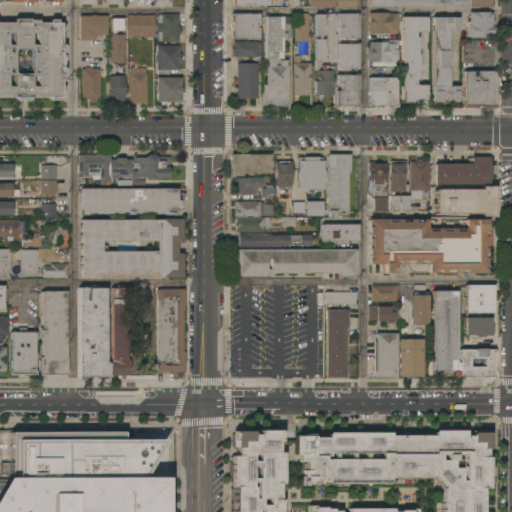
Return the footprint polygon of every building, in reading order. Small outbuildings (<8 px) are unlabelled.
[(465,21),(467,21),(467,12),(492,11),(492,36),(475,36),(475,37),(470,37),(470,36),(466,36),(465,21)] [(368,12),(387,12),(387,13),(397,13),(397,33),(368,33),(368,12)] [(178,41),(161,41),(161,40),(157,40),(157,31),(156,31),(156,23),(156,14),(161,14),(161,13),(178,13),(178,41)] [(258,13),(258,38),(231,38),(231,36),(230,36),(230,31),(231,31),(231,20),(230,20),(230,15),(231,15),(231,13),(258,13)] [(293,13),(307,13),(307,24),(308,24),(308,29),(307,29),(307,41),(293,41),(293,13)] [(327,13),(336,13),(335,28),(334,28),(334,33),(335,33),(335,59),(331,59),(331,61),(328,61),(328,59),(327,59),(327,13)] [(337,13),(357,13),(357,38),(337,38),(337,13)] [(323,14),(323,35),(322,35),(322,38),(324,38),(324,60),(319,60),(319,70),(320,70),(320,64),(329,64),(329,66),(333,66),(333,95),(316,95),(316,93),(313,93),(313,80),(315,80),(315,76),(316,76),(316,70),(313,70),(313,38),(314,38),(314,14),(323,14)] [(78,15),(106,15),(106,34),(101,34),(101,35),(95,35),(95,37),(93,38),(93,40),(78,40),(78,15)] [(126,36),(126,15),(153,15),(153,36),(126,36)] [(264,16),(289,16),(289,31),(282,31),(282,58),(276,58),(276,60),(286,60),(286,65),(287,65),(287,74),(289,74),(289,80),(287,80),(287,95),(286,95),(286,96),(288,96),(288,101),(286,101),(286,106),(273,106),(262,106),(262,86),(265,86),(264,65),(267,65),(267,58),(264,58),(264,16)] [(400,16),(425,16),(425,32),(414,32),(414,37),(416,37),(416,54),(418,54),(418,80),(414,80),(414,84),(425,84),(425,96),(425,99),(414,99),(414,103),(400,103),(400,16)] [(457,17),(457,30),(448,30),(448,85),(458,85),(458,99),(456,99),(456,101),(451,101),(451,99),(447,99),(447,100),(443,100),(443,99),(442,99),(442,103),(431,103),(431,17),(457,17)] [(49,22),(49,20),(49,19),(50,19),(56,19),(57,20),(57,22),(60,22),(60,44),(63,44),(63,51),(63,52),(60,52),(60,54),(62,54),(62,64),(60,64),(60,67),(63,67),(63,74),(63,75),(61,75),(60,97),(56,96),(56,99),(49,100),(49,99),(49,97),(29,97),(29,99),(28,100),(15,100),(15,99),(14,99),(15,97),(0,97),(0,22),(13,22),(13,19),(14,18),(28,18),(29,18),(29,19),(29,20),(37,20),(37,22),(49,22)] [(110,18),(122,18),(122,30),(110,30),(110,18)] [(108,34),(123,34),(123,40),(125,40),(125,45),(124,45),(124,61),(120,61),(120,63),(117,63),(117,61),(108,61),(108,34)] [(368,41),(379,41),(379,39),(382,39),(382,41),(387,41),(387,39),(397,39),(397,61),(393,61),(393,67),(394,67),(394,74),(368,75),(368,67),(387,67),(387,62),(368,62),(368,41)] [(256,41),(256,42),(260,42),(260,56),(257,56),(257,57),(233,57),(232,41),(256,41)] [(299,42),(307,42),(307,54),(298,54),(299,42)] [(337,43),(358,43),(358,68),(337,68),(337,43)] [(179,45),(179,53),(181,53),(181,62),(178,62),(179,69),(167,69),(167,74),(158,74),(158,69),(156,69),(156,62),(155,62),(155,53),(156,53),(156,45),(179,45)] [(310,94),(292,95),(292,62),(293,62),(293,55),(299,55),(299,62),(310,62),(310,94)] [(236,63),(257,63),(257,98),(236,98),(236,63)] [(128,73),(129,73),(129,67),(145,67),(145,72),(146,72),(146,103),(128,103),(128,73)] [(80,68),(99,68),(99,70),(101,70),(101,75),(99,75),(99,99),(80,99),(80,68)] [(495,107),(461,107),(461,103),(463,103),(463,97),(461,97),(461,89),(463,89),(463,71),(491,71),(491,69),(495,69),(495,107)] [(358,107),(336,107),(335,90),(339,90),(339,83),(335,83),(335,75),(354,74),(358,74),(358,107)] [(124,98),(123,98),(123,103),(108,103),(108,75),(123,75),(124,98)] [(180,77),(180,92),(182,92),(182,98),(180,98),(180,101),(168,101),(168,104),(160,104),(160,101),(156,101),(155,77),(180,77)] [(366,107),(366,103),(367,103),(367,77),(394,77),(394,103),(396,103),(396,107),(366,107)] [(270,153),(270,156),(269,156),(269,160),(271,160),(271,167),(269,167),(269,172),(241,172),(241,175),(232,175),(232,177),(230,177),(230,154),(270,153)] [(77,154),(109,154),(109,159),(114,159),(114,157),(124,157),(124,159),(130,159),(130,160),(133,160),(133,157),(144,157),(144,156),(148,154),(153,154),(156,156),(168,156),(168,178),(158,178),(158,179),(156,179),(156,180),(144,180),(144,177),(135,177),(135,178),(128,178),(128,176),(116,176),(116,178),(110,178),(110,182),(109,182),(108,186),(100,186),(100,181),(99,181),(99,180),(92,180),(92,175),(77,175),(77,154)] [(348,154),(348,171),(346,171),(346,215),(339,215),(339,217),(327,217),(327,210),(326,210),(326,154),(348,154)] [(313,189),(313,193),(306,193),(306,189),(296,189),(296,182),(295,182),(295,169),(296,169),(296,160),(297,160),(297,156),(322,156),(322,159),(323,159),(323,169),(324,169),(324,182),(323,182),(323,189),(313,189)] [(467,163),(467,158),(471,158),(471,156),(489,156),(489,165),(490,165),(490,176),(489,176),(489,184),(434,184),(433,163),(467,163)] [(408,161),(414,161),(414,158),(421,158),(421,161),(427,161),(427,190),(426,190),(426,197),(420,197),(420,190),(408,190),(408,161)] [(403,160),(404,161),(404,162),(405,163),(405,172),(403,172),(403,176),(404,176),(404,184),(406,184),(406,191),(403,191),(403,192),(393,192),(393,195),(396,195),(396,200),(399,200),(399,195),(408,195),(408,210),(399,210),(399,205),(396,205),(396,210),(387,210),(387,179),(388,179),(388,163),(389,163),(389,161),(403,160)] [(291,161),(291,186),(285,186),(285,188),(277,188),(277,186),(274,186),(274,161),(291,161)] [(367,161),(376,161),(376,163),(385,163),(385,180),(380,180),(380,185),(378,185),(378,191),(372,191),(372,186),(369,186),(369,180),(367,180),(367,161)] [(0,163),(12,163),(12,177),(0,177),(0,163)] [(55,179),(39,179),(39,165),(55,164),(55,179)] [(262,177),(262,187),(257,187),(257,189),(254,189),(254,191),(253,191),(253,193),(235,194),(234,187),(234,185),(235,185),(235,177),(262,177)] [(55,193),(40,193),(40,180),(55,180),(55,193)] [(0,196),(0,182),(12,182),(12,196),(0,196)] [(260,197),(260,188),(264,188),(264,184),(273,184),(273,188),(273,197),(260,197)] [(480,189),(480,185),(494,185),(494,216),(480,216),(480,214),(434,214),(434,188),(480,189)] [(176,188),(176,200),(179,200),(179,209),(178,209),(178,214),(163,214),(163,213),(136,213),(134,212),(132,212),(132,214),(127,214),(127,212),(123,212),(120,213),(93,213),(93,212),(86,212),(86,214),(80,214),(80,188),(176,188)] [(322,200),(322,216),(304,216),(304,200),(322,200)] [(0,214),(0,201),(12,201),(12,214),(0,214)] [(235,232),(235,201),(259,201),(259,202),(263,202),(263,215),(259,215),(259,217),(268,217),(268,227),(263,227),(263,232),(235,232)] [(292,201),(303,201),(303,213),(292,213),(292,201)] [(55,216),(40,217),(40,204),(55,203),(55,216)] [(264,216),(264,204),(274,204),(273,216),(264,216)] [(294,216),(294,226),(281,227),(281,222),(282,222),(281,217),(294,216)] [(161,219),(161,218),(181,218),(181,242),(176,242),(176,253),(181,253),(181,277),(160,277),(160,272),(94,272),(94,276),(80,276),(80,270),(78,270),(78,265),(80,265),(80,261),(78,261),(78,257),(80,257),(80,249),(78,249),(78,245),(80,245),(80,238),(78,238),(78,233),(80,233),(80,229),(78,229),(78,224),(80,224),(80,219),(161,219)] [(367,218),(425,219),(425,228),(464,228),(464,219),(485,219),(485,273),(466,273),(466,272),(458,272),(458,273),(452,273),(452,272),(444,272),(444,273),(439,273),(439,272),(432,272),(431,273),(427,273),(427,271),(407,272),(407,263),(404,263),(404,264),(394,264),(394,270),(390,270),(390,273),(381,273),(381,264),(367,264),(367,218)] [(0,219),(18,219),(17,221),(22,221),(22,235),(40,235),(40,247),(3,246),(3,236),(0,236),(0,219)] [(357,223),(357,241),(321,241),(321,224),(357,223)] [(67,247),(61,247),(61,248),(59,248),(59,254),(47,253),(47,248),(48,248),(48,240),(49,240),(49,230),(50,230),(50,228),(63,228),(63,226),(67,226),(67,247)] [(269,233),(269,234),(288,234),(288,236),(299,235),(299,234),(311,234),(311,245),(299,246),(299,244),(289,244),(289,246),(269,246),(269,247),(247,247),(247,244),(238,244),(238,234),(269,233)] [(0,248),(9,248),(9,273),(1,273),(1,275),(0,275),(0,248)] [(13,248),(21,248),(21,249),(38,249),(38,254),(37,254),(37,276),(19,276),(19,259),(13,259),(13,248)] [(356,249),(356,277),(338,277),(338,273),(267,273),(267,277),(235,277),(235,249),(356,249)] [(66,263),(66,277),(49,277),(42,277),(42,266),(50,266),(50,263),(66,263)] [(493,284),(493,313),(464,313),(464,284),(493,284)] [(109,299),(110,299),(110,288),(115,288),(115,285),(121,285),(121,287),(128,287),(128,299),(123,299),(123,346),(127,346),(127,359),(129,359),(129,375),(125,375),(125,377),(121,377),(121,375),(110,375),(109,299)] [(396,285),(396,301),(370,301),(370,285),(396,285)] [(77,287),(105,288),(105,362),(108,362),(108,377),(77,377),(77,287)] [(155,289),(157,289),(157,288),(183,288),(183,309),(182,309),(182,351),(183,351),(183,372),(155,372),(155,289)] [(65,374),(39,374),(40,356),(41,356),(41,334),(39,334),(39,329),(40,329),(40,290),(65,290),(65,374)] [(456,362),(459,362),(459,349),(474,349),(474,348),(485,348),(485,349),(493,349),(493,350),(495,351),(495,355),(493,356),(493,370),(495,371),(495,375),(493,375),(493,377),(492,377),(491,378),(487,378),(486,377),(466,377),(464,378),(461,378),(460,377),(459,377),(459,376),(455,377),(451,377),(449,376),(449,375),(428,375),(428,360),(431,360),(431,290),(456,290),(456,362)] [(355,304),(329,304),(329,306),(325,306),(325,304),(323,304),(324,291),(355,291),(355,304)] [(410,294),(412,294),(412,292),(416,292),(426,292),(426,294),(428,294),(428,325),(410,325),(410,294)] [(396,305),(395,321),(392,321),(392,323),(385,323),(385,321),(379,321),(379,323),(373,323),(373,321),(366,321),(366,305),(396,305)] [(325,309),(347,309),(347,327),(345,327),(345,377),(325,376),(325,309)] [(491,317),(491,325),(492,327),(492,332),(491,334),(491,335),(482,335),(480,337),(475,337),(474,335),(465,335),(465,317),(491,317)] [(18,331),(19,328),(24,328),(24,329),(31,329),(31,332),(36,332),(35,339),(34,339),(34,353),(36,353),(36,360),(34,360),(34,371),(35,371),(35,375),(8,374),(8,371),(9,371),(9,367),(8,367),(8,360),(9,360),(9,339),(8,339),(8,332),(9,332),(9,331),(18,331)] [(396,377),(374,377),(374,370),(372,370),(372,340),(374,340),(374,332),(396,332),(396,377)] [(398,338),(422,338),(422,376),(398,376),(398,338)] [(239,438),(236,511),(285,511),(286,483),(292,483),(293,450),(286,450),(286,439),(287,428),(266,428),(266,439),(253,439),(239,438)] [(473,431),(491,432),(491,433),(491,448),(488,448),(488,451),(492,451),(492,460),(496,460),(496,491),(490,491),(490,511),(440,511),(441,491),(430,480),(387,480),(387,483),(318,483),(318,484),(308,484),(308,485),(300,485),(300,476),(302,476),(302,470),(304,470),(304,462),(297,461),(297,454),(295,454),(295,436),(311,436),(311,437),(327,438),(327,432),(389,433),(389,435),(433,436),(433,430),(473,430),(473,431)] [(14,439),(14,478),(6,478),(0,487),(0,511),(161,511),(161,440),(14,439)]
